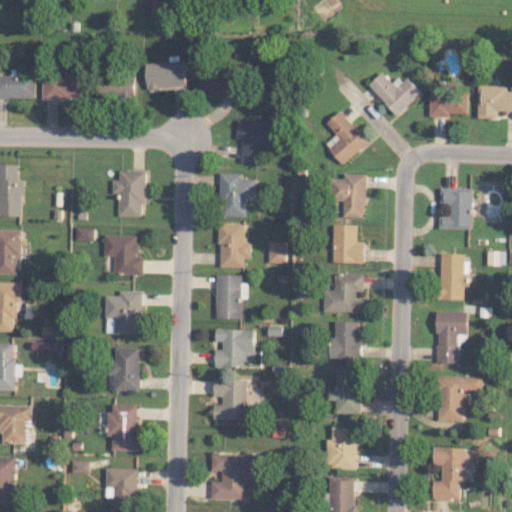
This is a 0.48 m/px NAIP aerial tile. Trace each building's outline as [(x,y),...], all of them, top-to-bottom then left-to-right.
[(186,86),(185,60),(146,62),(147,88),(186,86)] [(196,85),(234,102),(248,73),(225,63),(221,71),(206,64),(196,85)] [(369,84),(398,115),(422,92),(406,74),(395,84),(383,71),(369,84)] [(0,97),(35,97),(35,75),(0,75),(0,97)] [(43,98),(87,99),(87,75),(43,75),(43,98)] [(97,99),(135,100),(135,76),(97,76),(97,99)] [(430,116),(451,116),(451,112),(468,113),(469,92),(451,92),(451,86),(430,85),(430,116)] [(511,110),(511,90),(508,90),(509,85),(479,85),(478,117),(497,118),(498,110),(511,110)] [(369,140),(341,110),(327,123),(341,138),(329,149),(344,164),(369,140)] [(243,138),(241,161),(265,164),(267,146),(276,147),(278,133),(270,132),(271,123),(238,119),(235,137),(243,138)] [(0,215),(22,216),(23,179),(19,178),(19,164),(0,163),(0,215)] [(119,193),(119,215),(142,216),(142,203),(146,203),(147,170),(120,169),(120,179),(113,179),(113,193),(119,193)] [(257,178),(243,178),(243,172),(221,172),(220,215),(247,216),(247,200),(256,201),(257,178)] [(367,173),(345,173),(345,178),(336,178),(335,200),(344,201),(344,216),(366,216),(367,173)] [(474,188),(441,187),(440,228),(473,228),(474,188)] [(219,266),(244,266),(244,256),(251,256),(251,242),(245,242),(246,223),(220,222),(219,266)] [(334,261),(365,262),(366,241),(358,241),(358,224),(334,223),(334,261)] [(95,240),(95,227),(77,227),(76,239),(95,240)] [(21,229),(0,228),(0,273),(20,274),(21,229)] [(138,235),(105,234),(105,255),(115,256),(114,274),(143,274),(144,255),(138,255),(138,235)] [(287,241),(269,240),(268,262),(287,262),(287,241)] [(441,298),(464,299),(465,286),(468,286),(469,253),(442,253),(441,298)] [(325,289),(324,311),(364,312),(364,298),(357,298),(357,291),(364,291),(365,273),(336,273),(335,289),(325,289)] [(242,297),(248,298),(248,282),(242,282),(242,274),(217,274),(216,318),(241,318),(242,297)] [(22,281),(0,280),(0,330),(13,330),(13,315),(17,315),(17,301),(22,301),(22,281)] [(143,290),(120,290),(120,294),(106,294),(106,333),(142,334),(143,290)] [(469,311),(438,311),(437,361),(459,362),(459,334),(469,334),(469,311)] [(330,358),(361,359),(361,321),(336,320),(335,336),(331,336),(330,358)] [(255,329),(216,328),(216,340),(223,341),(222,349),(216,349),(215,366),(244,367),(244,360),(254,360),(255,329)] [(0,389),(15,390),(16,342),(0,342),(0,389)] [(140,390),(140,347),(112,346),(111,390),(140,390)] [(361,413),(362,383),(355,383),(356,368),(337,368),(337,390),(328,390),(328,400),(336,400),(336,413),(361,413)] [(483,390),(484,376),(440,375),(439,420),(464,420),(465,390),(483,390)] [(246,419),(247,379),(215,378),(214,396),(222,396),(222,404),(214,404),(214,419),(246,419)] [(32,420),(32,405),(0,403),(0,429),(3,430),(3,442),(26,443),(27,420),(32,420)] [(107,436),(112,436),(112,450),(138,450),(139,404),(113,403),(113,411),(108,411),(107,436)] [(357,468),(358,427),(333,426),(333,438),(328,438),(327,468),(357,468)] [(434,499),(460,500),(460,480),(466,480),(467,447),(435,446),(434,464),(443,464),(442,480),(434,480),(434,499)] [(260,454),(213,453),(212,470),(222,470),(222,480),(212,480),(211,499),(247,500),(248,481),(260,481),(260,454)] [(0,502),(15,503),(16,456),(0,455),(0,502)] [(89,460),(72,460),(73,472),(90,472),(89,460)] [(138,468),(107,467),(106,497),(113,497),(113,509),(137,509),(138,468)] [(356,511),(357,477),(331,476),(329,511),(356,511)]
